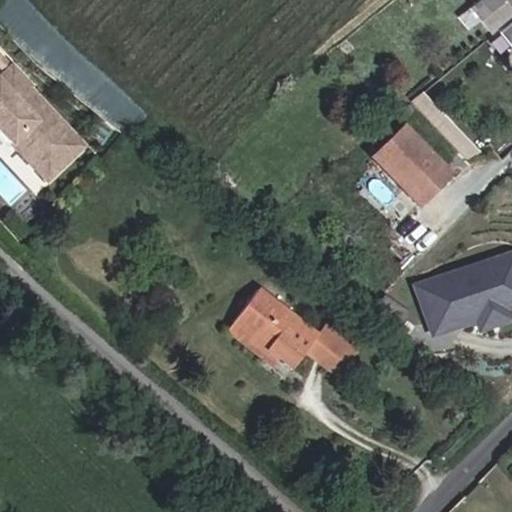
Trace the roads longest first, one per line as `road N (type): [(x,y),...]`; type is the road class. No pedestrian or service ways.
road 1 (residential): [(279,511),(0,257)]
road 2 (residential): [(424,511),(511,427)]
